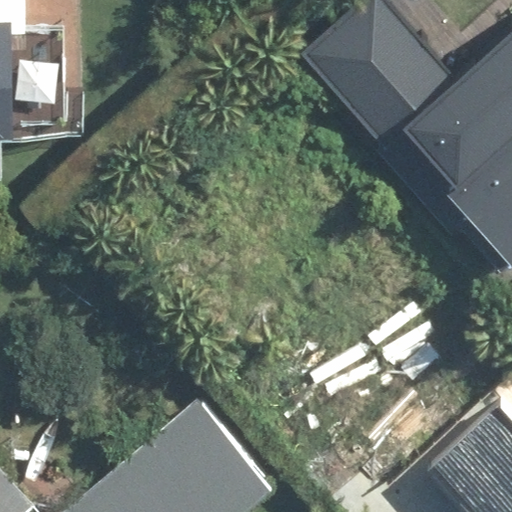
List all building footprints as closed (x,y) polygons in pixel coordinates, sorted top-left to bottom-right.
[(351,0),(313,33),(501,251),(511,242),(511,7),(451,60),(399,0),(351,0)] [(0,118),(12,118),(10,5),(0,4),(0,118)] [(200,392),(48,511),(221,511),(268,476),(200,392)] [(511,511),(511,410),(505,402),(431,469),(470,511),(511,511)] [(0,453),(0,511),(30,511),(42,502),(0,453)]
